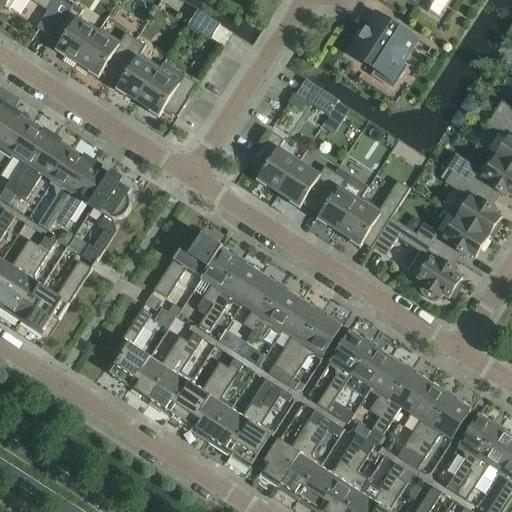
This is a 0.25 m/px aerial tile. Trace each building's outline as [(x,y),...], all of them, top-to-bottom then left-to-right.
[(0,0),(0,6),(1,5),(10,11),(17,0),(33,0),(34,2),(50,13),(39,30),(53,39),(73,8),(61,0),(0,0)] [(409,0),(429,12),(437,0),(409,0)] [(53,39),(51,42),(52,43),(53,40),(61,45),(56,53),(66,59),(67,57),(79,64),(99,33),(99,32),(79,20),(85,11),(75,5),(73,8),(53,39)] [(199,11),(189,27),(211,41),(212,40),(220,27),(221,25),(199,11)] [(361,41),(351,55),(377,71),(375,75),(376,78),(392,88),(395,87),(407,69),(406,66),(403,64),(418,40),(388,21),(380,33),(370,27),(368,29),(368,30),(368,31),(369,32),(364,40),(363,40),(362,39),(362,40),(361,40),(361,41)] [(99,33),(79,64),(91,72),(90,74),(99,80),(104,73),(112,79),(111,81),(137,41),(127,34),(122,43),(101,29),(99,32),(99,33)] [(137,41),(111,81),(112,81),(113,79),(121,85),(117,92),(126,98),(127,96),(139,104),(160,72),(160,73),(163,69),(142,56),(147,47),(137,41)] [(160,72),(139,104),(151,111),(150,114),(160,120),(164,112),(173,118),(174,117),(175,116),(178,118),(179,119),(191,100),(190,99),(189,99),(198,85),(186,77),(166,64),(163,69),(160,73),(160,72)] [(306,82),(297,96),(308,103),(330,118),(340,102),(318,88),(307,81),(306,82)] [(0,132),(14,111),(6,106),(6,102),(0,101),(0,132)] [(511,109),(504,104),(496,115),(511,124),(511,109)] [(14,111),(0,132),(0,154),(1,153),(12,160),(14,156),(13,156),(33,126),(31,125),(26,114),(22,116),(14,111)] [(511,124),(496,115),(489,126),(510,140),(498,159),(511,167),(511,124)] [(23,163),(6,190),(16,196),(54,137),(46,132),(45,134),(33,126),(13,156),(14,156),(23,163)] [(262,146),(250,165),(251,166),(251,165),(255,168),(254,169),(254,168),(253,170),(262,176),(257,183),(267,189),(268,187),(280,195),(300,163),(280,150),(286,142),(273,133),(273,134),(264,148),(263,147),(262,146)] [(54,137),(16,196),(26,203),(43,176),(53,182),(54,182),(73,152),(61,144),(62,143),(54,137)] [(44,219),(40,226),(50,233),(57,222),(95,163),(86,158),(85,160),(73,152),(54,182),(53,182),(51,185),(56,188),(58,198),(44,219)] [(458,156),(449,170),(453,174),(495,200),(500,193),(507,198),(509,195),(511,196),(511,167),(498,159),(495,156),(482,176),(476,172),(475,167),(458,156)] [(95,163),(57,222),(57,223),(67,229),(83,204),(85,203),(94,209),(114,178),(113,178),(101,171),(103,169),(95,163)] [(300,163),(280,195),(292,202),(291,204),(300,211),(305,203),(313,209),(312,211),(336,174),(326,168),(321,176),(300,163)] [(336,174),(312,211),(313,211),(314,209),(322,215),(318,222),(327,228),(329,226),(341,234),(361,202),(363,199),(370,189),(339,169),(336,174)] [(453,174),(446,184),(471,200),(459,219),(489,239),(491,237),(494,239),(502,227),(499,225),(502,219),(496,215),(499,212),(491,207),(495,200),(453,174)] [(90,246),(82,258),(96,267),(100,261),(118,233),(115,222),(116,221),(118,221),(121,221),(123,220),(125,218),(127,217),(129,215),(131,213),(132,210),(132,208),(133,205),(132,203),(132,200),(131,198),(134,192),(122,184),(123,182),(114,176),(113,178),(114,178),(94,209),(106,216),(99,228),(105,232),(94,249),(90,246)] [(361,202),(341,234),(353,241),(351,244),(361,250),(365,242),(373,247),(372,249),(373,250),(374,248),(393,219),(411,191),(399,183),(381,211),(363,199),(361,202)] [(6,190),(0,199),(10,206),(16,196),(6,190)] [(0,266),(3,262),(0,259),(0,243),(2,241),(16,218),(5,211),(0,219),(0,266)] [(418,235),(456,260),(461,254),(468,259),(470,255),(476,259),(489,239),(459,219),(456,216),(443,236),(425,224),(418,235)] [(413,217),(406,227),(418,235),(425,224),(413,217)] [(393,219),(374,248),(388,257),(399,239),(421,254),(409,274),(425,284),(423,287),(424,288),(423,291),(423,295),(426,297),(431,301),(435,302),(438,301),(441,299),(442,300),(444,296),(450,300),(452,297),(455,299),(463,288),(460,285),(463,279),(457,275),(460,272),(452,267),(456,260),(418,235),(418,236),(393,219)] [(62,235),(58,241),(59,241),(68,247),(75,237),(68,233),(62,235)] [(156,291),(155,292),(169,300),(188,270),(203,280),(224,248),(223,247),(222,248),(202,236),(198,242),(193,241),(188,243),(185,247),(156,291)] [(46,238),(40,247),(40,248),(50,254),(59,241),(58,241),(54,238),(52,241),(46,238)] [(3,262),(0,266),(0,308),(1,309),(40,248),(40,247),(30,241),(15,266),(10,267),(3,262)] [(40,248),(1,309),(12,316),(14,313),(16,314),(23,318),(20,322),(21,322),(43,288),(38,284),(36,277),(50,254),(40,248)] [(204,300),(199,307),(199,312),(207,317),(243,262),(224,249),(224,248),(203,280),(213,287),(204,300)] [(43,288),(21,322),(22,322),(24,319),(30,323),(33,325),(30,328),(43,336),(54,318),(60,322),(71,306),(70,306),(87,280),(93,271),(94,270),(81,262),(58,297),(43,288)] [(207,317),(200,327),(211,333),(228,307),(235,306),(242,310),(244,307),(243,306),(263,275),(243,262),(207,317)] [(263,275),(243,306),(244,307),(253,313),(244,326),(253,332),(254,333),(284,288),(263,275)] [(253,332),(249,339),(256,344),(262,343),(265,339),(271,329),(281,335),(283,332),(304,301),(284,288),(254,333),(253,332)] [(153,296),(147,305),(158,313),(164,303),(153,296)] [(294,339),(276,367),(286,373),(324,314),(304,301),(283,332),(294,339)] [(174,305),(169,313),(177,319),(183,310),(174,305)] [(119,369),(114,377),(132,389),(152,358),(133,347),(153,316),(144,310),(143,311),(114,355),(121,360),(116,367),(119,369)] [(163,310),(156,322),(169,331),(177,319),(169,313),(163,310)] [(286,373),(284,375),(295,382),(309,359),(316,358),(322,362),(344,327),(342,326),(341,323),(340,320),(337,319),(334,318),(331,319),(324,314),(286,373)] [(337,377),(318,406),(329,413),(347,386),(346,385),(372,345),(351,332),(329,366),(336,370),(337,377)] [(196,334),(192,339),(201,345),(205,340),(196,334)] [(134,390),(132,393),(140,399),(142,395),(152,402),(192,339),(189,343),(179,337),(161,365),(152,358),(132,389),(134,390)] [(154,403),(152,406),(160,412),(162,408),(172,415),(192,384),(191,384),(193,381),(183,374),(201,345),(192,339),(152,402),(154,403)] [(372,345),(346,385),(347,386),(366,398),(369,392),(370,393),(392,358),(372,345)] [(256,353),(250,362),(260,368),(266,359),(256,353)] [(392,358),(370,393),(380,399),(371,413),(381,419),(412,371),(392,358)] [(235,360),(232,365),(241,371),(245,366),(235,360)] [(174,416),(172,419),(181,425),(183,422),(192,428),(230,370),(229,369),(220,363),(202,391),(192,384),(172,415),(174,416)] [(194,429),(192,432),(201,438),(203,435),(213,441),(232,410),(233,411),(235,407),(223,400),(241,371),(232,365),(229,369),(230,370),(192,428),(194,429)] [(276,367),(270,375),(280,382),(284,375),(286,373),(276,367)] [(381,419),(374,430),(384,437),(402,409),(412,415),(433,384),(412,371),(381,419)] [(284,375),(280,382),(294,391),(299,384),(295,382),(284,375)] [(214,442),(212,445),(221,451),(223,448),(233,454),(276,386),(268,381),(244,418),(233,411),(232,410),(213,441),(214,442)] [(404,450),(399,458),(409,465),(453,397),(445,392),(445,389),(443,387),(440,385),(437,385),(435,386),(433,384),(412,415),(423,422),(404,450)] [(235,455),(232,458),(241,464),(243,461),(254,467),(275,434),(263,426),(281,398),(290,404),(294,398),(285,392),(276,386),(233,454),(235,455)] [(453,397),(409,465),(419,472),(425,463),(440,439),(447,438),(453,442),(473,411),(453,397)] [(346,409),(339,420),(349,426),(355,415),(346,409)] [(316,412),(311,421),(320,426),(325,418),(324,417),(316,412)] [(466,460),(451,484),(461,491),(473,474),(501,429),(480,415),(458,450),(465,454),(466,460)] [(283,487),(281,490),(290,495),(292,492),(302,499),(321,468),(322,468),(324,465),(315,459),(314,455),(329,431),(334,424),(325,418),(320,426),(282,485),(283,487)] [(280,442),(261,472),(263,474),(261,477),(270,482),(272,479),(282,485),(320,426),(311,421),(292,449),(280,442)] [(334,424),(329,431),(341,438),(345,431),(334,424)] [(361,425),(355,433),(366,440),(372,433),(361,425)] [(461,491),(458,496),(467,502),(482,480),(491,466),(501,472),(501,473),(511,455),(511,435),(501,429),(473,474),(461,491)] [(372,433),(366,440),(378,448),(386,438),(384,437),(374,430),(372,433)] [(304,500),(302,503),(310,508),(312,505),(322,511),(360,453),(359,452),(362,449),(365,444),(356,438),(351,447),(336,471),(328,473),(322,468),(321,468),(302,499),(304,500)] [(350,511),(362,494),(362,495),(365,491),(355,485),(354,481),(371,455),(362,449),(359,452),(360,453),(322,511),(350,511)] [(509,482),(489,511),(505,511),(511,501),(511,455),(501,473),(501,472),(498,476),(509,482)] [(378,511),(400,479),(406,470),(397,464),(380,490),(370,483),(365,491),(362,495),(362,494),(350,511),(378,511)] [(406,470),(400,479),(409,485),(415,476),(406,470)] [(391,511),(409,485),(400,479),(378,511),(391,511)] [(432,491),(418,511),(431,511),(443,494),(437,490),(432,491)] [(455,502),(450,510),(452,511),(456,511),(461,506),(455,502)]
